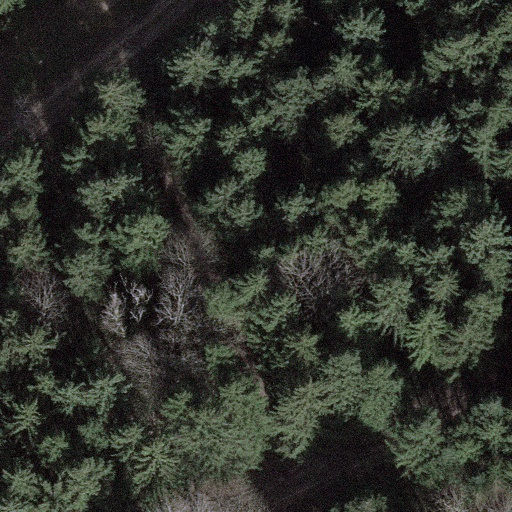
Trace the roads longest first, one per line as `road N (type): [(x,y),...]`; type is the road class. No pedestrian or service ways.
road 1 (track): [(328,471),(511,384)]
road 2 (track): [(0,170),(130,72)]
